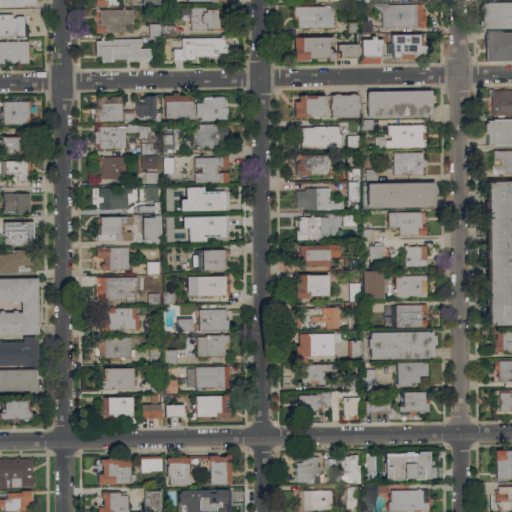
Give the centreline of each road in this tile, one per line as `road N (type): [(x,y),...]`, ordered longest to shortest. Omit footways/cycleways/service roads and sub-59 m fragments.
road 1 (residential): [(511,430),(0,440)]
road 2 (residential): [(511,74),(0,82)]
road 3 (residential): [(260,511),(258,0)]
road 4 (residential): [(62,511),(62,0)]
road 5 (residential): [(459,431),(459,0)]
